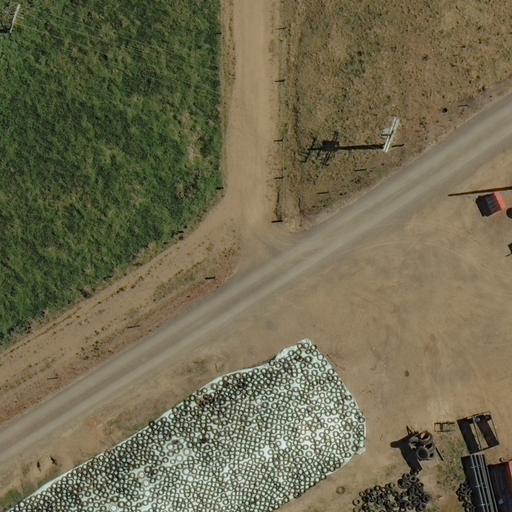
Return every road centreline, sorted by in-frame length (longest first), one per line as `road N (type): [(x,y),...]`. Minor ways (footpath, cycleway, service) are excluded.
road 1 (track): [(252,0),(257,292),(511,122)]
road 2 (unclassified): [(0,453),(257,292)]
